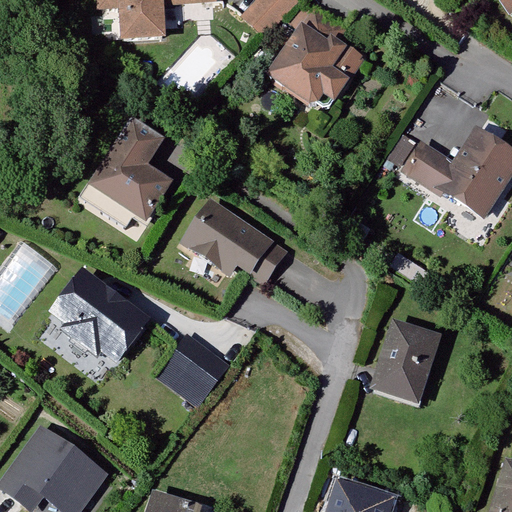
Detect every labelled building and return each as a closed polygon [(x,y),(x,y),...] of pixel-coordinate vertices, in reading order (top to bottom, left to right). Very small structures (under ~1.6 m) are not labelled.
[(215,0),(102,0),(104,18),(125,16),(129,50),(167,46),(164,12),(185,11),(217,8),(215,0)] [(270,0),(267,4),(286,21),(298,7),(290,0),(270,0)] [(267,40),(286,21),(267,4),(249,24),(267,40)] [(316,109),(322,108),(326,100),(337,107),(362,69),(359,67),(361,65),(348,57),(347,59),(335,51),(345,36),(318,18),(277,83),(280,86),(281,88),(288,93),(291,93),(297,96),(316,109)] [(334,111),(337,107),(326,100),(322,108),(329,112),(334,111)] [(129,129),(89,191),(106,202),(97,215),(122,232),(131,218),(142,225),(164,189),(139,173),(156,147),(129,129)] [(434,192),(437,188),(478,213),(511,158),(511,155),(472,131),(449,167),(416,147),(401,171),(434,192)] [(89,191),(81,205),(97,215),(106,202),(89,191)] [(279,260),(209,213),(185,249),(227,278),(234,267),(243,273),(250,262),(269,274),(279,260)] [(269,274),(250,262),(243,273),(261,285),(269,274)] [(80,282),(69,296),(73,299),(84,285),(80,282)] [(69,296),(56,314),(72,327),(65,335),(93,357),(97,352),(113,364),(137,332),(134,329),(136,325),(123,315),(120,318),(95,299),(97,295),(84,285),(73,299),(69,296)] [(97,295),(95,299),(120,318),(123,315),(97,295)] [(374,386),(387,392),(412,401),(430,342),(429,339),(392,326),(374,386)] [(199,353),(185,343),(170,363),(171,364),(184,373),(199,353)] [(184,373),(171,364),(160,377),(173,387),(179,379),(204,398),(223,373),(199,353),(184,373)] [(204,398),(179,379),(173,387),(197,406),(204,398)] [(75,511),(99,478),(39,437),(1,492),(29,511),(38,497),(60,511),(75,511)] [(511,511),(511,460),(497,511),(511,511)] [(340,495),(334,511),(386,511),(386,510),(340,495)]
